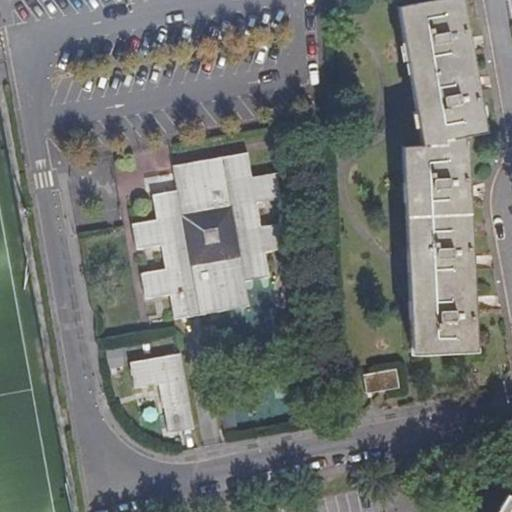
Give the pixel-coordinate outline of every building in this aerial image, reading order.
[(414,347),(476,343),(465,135),(462,135),(461,128),(482,123),(461,0),(396,0),(420,138),(403,141),(414,347)] [(180,309),(253,296),(249,272),(275,268),(274,266),(270,242),(291,239),(278,163),(254,167),(250,143),(174,157),(179,181),(155,185),(159,209),(135,213),(140,237),(142,237),(164,233),(169,259),(147,263),(145,263),(149,287),(151,287),(175,283),(180,309)] [(142,237),(147,263),(169,259),(164,233),(142,237)] [(295,262),(291,239),(270,242),(274,266),(295,262)] [(156,313),(180,309),(175,283),(151,287),(156,313)] [(167,436),(188,431),(177,357),(127,366),(131,392),(157,388),(167,436)] [(399,379),(395,361),(362,367),(364,385),(399,379)] [(216,398),(223,432),(236,429),(231,404),(230,405),(228,395),(216,398)] [(511,511),(511,496),(501,511),(511,511)]
